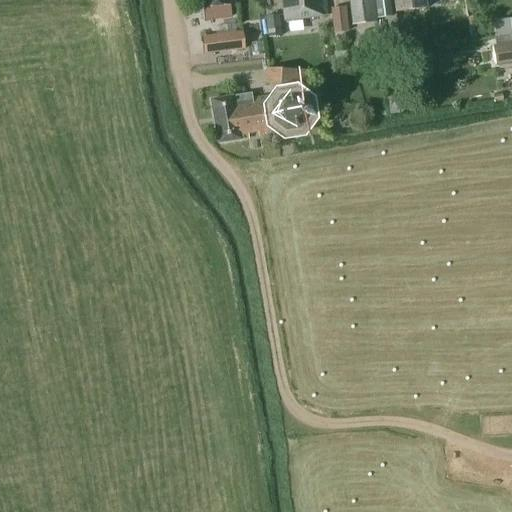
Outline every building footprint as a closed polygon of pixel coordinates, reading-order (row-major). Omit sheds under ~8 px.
[(199,0),(201,9),(234,5),(233,0),(199,0)] [(281,0),(284,20),(327,16),(325,0),(281,0)] [(377,22),(374,0),(348,0),(352,25),(377,22)] [(374,0),(377,19),(391,17),(389,0),(374,0)] [(426,8),(424,0),(393,0),(395,13),(426,8)] [(333,6),(334,30),(350,29),(349,5),(333,6)] [(266,16),(268,38),(281,36),(278,15),(266,16)] [(203,37),(205,54),(243,50),(241,32),(203,37)] [(511,33),(495,38),(496,46),(492,47),(496,66),(511,62),(511,33)] [(271,82),(303,83),(303,70),(271,69),(271,82)] [(511,93),(502,95),(501,93),(493,94),(494,102),(511,98),(511,93)] [(259,137),(277,135),(270,96),(252,99),(251,94),(210,100),(218,143),(247,139),(247,135),(258,133),(259,137)] [(304,106),(292,97),(283,98),(273,110),(275,120),(287,129),(296,128),(305,115),(304,106)]
